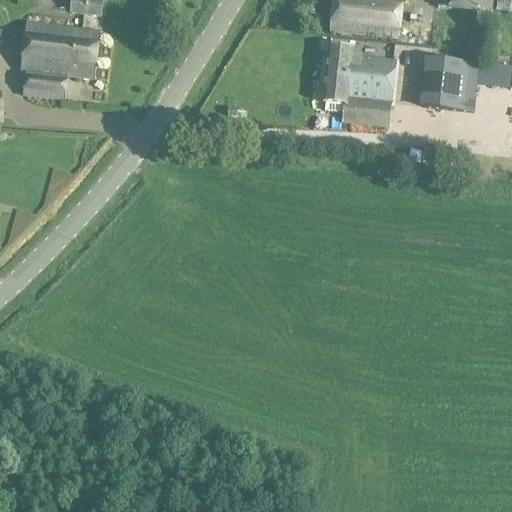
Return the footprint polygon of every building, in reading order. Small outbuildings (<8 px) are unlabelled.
[(401,0),(320,0),(321,1),(334,2),(330,34),(398,42),(401,0)] [(492,0),(436,0),(436,5),(492,13),(492,0)] [(72,1),(70,16),(101,20),(103,4),(72,1)] [(28,26),(22,74),(26,74),(23,98),(65,104),(68,80),(93,83),(99,34),(28,26)] [(329,49),(323,104),(345,106),(343,125),(388,129),(391,103),(392,104),(397,63),(352,58),(353,51),(329,49)] [(480,67),(425,61),(420,109),(474,115),(480,67)]
